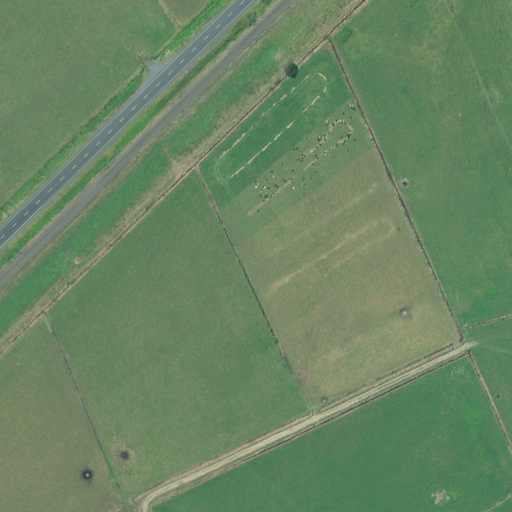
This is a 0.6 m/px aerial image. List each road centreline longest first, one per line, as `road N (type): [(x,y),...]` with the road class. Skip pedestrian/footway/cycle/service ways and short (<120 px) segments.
road 1 (track): [(159,511),(153,502),(187,476),(475,338)]
road 2 (secondary): [(0,241),(247,0)]
